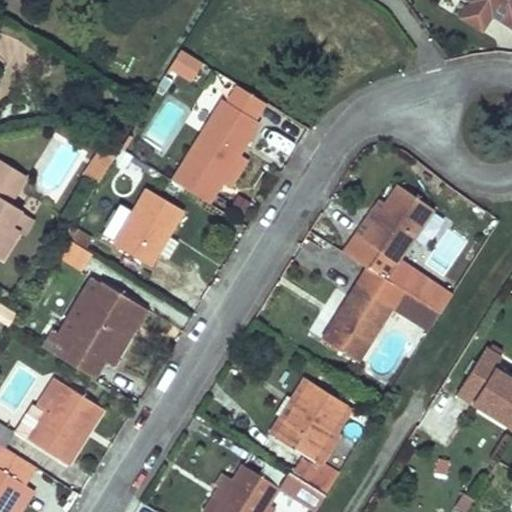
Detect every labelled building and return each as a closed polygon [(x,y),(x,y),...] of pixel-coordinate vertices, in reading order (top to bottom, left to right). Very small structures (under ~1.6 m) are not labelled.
[(490,10),(474,0),(470,0),(463,13),(481,25),(490,10)] [(511,0),(474,0),(490,10),(511,23),(511,0)] [(168,68),(189,81),(202,62),(180,48),(168,68)] [(241,86),(239,84),(228,102),(256,120),(267,102),(241,86)] [(223,99),(174,180),(211,203),(224,182),(232,169),(240,155),(260,123),(256,120),(228,102),(223,99)] [(249,161),(240,155),(232,169),(224,182),(232,187),(249,161)] [(28,179),(0,161),(0,236),(0,237),(12,245),(21,230),(14,226),(24,211),(13,203),(28,179)] [(90,166),(76,188),(89,196),(102,174),(103,173),(91,165),(90,166)] [(148,186),(131,213),(117,237),(114,241),(150,264),(158,252),(169,235),(185,209),(148,186)] [(386,203),(361,238),(397,261),(433,210),(398,186),(386,203)] [(355,233),(361,238),(386,203),(379,198),(355,233)] [(104,229),(117,237),(131,213),(119,206),(104,229)] [(24,211),(14,226),(21,230),(26,234),(36,218),(24,211)] [(91,234),(72,222),(64,236),(84,248),(91,234)] [(409,270),(397,261),(361,238),(355,233),(342,252),(348,255),(355,259),(368,267),(391,281),(391,282),(398,286),(409,270)] [(178,240),(169,235),(158,252),(167,257),(178,240)] [(0,237),(0,236),(0,254),(4,257),(12,245),(0,237)] [(92,254),(84,248),(64,236),(60,242),(54,252),(83,268),(92,254)] [(348,298),(323,336),(360,360),(395,307),(405,290),(398,286),(391,282),(391,281),(368,267),(348,298)] [(97,375),(107,359),(143,303),(107,281),(105,283),(98,278),(63,333),(56,329),(47,344),(97,375)] [(395,307),(430,329),(440,312),(405,290),(395,307)] [(312,329),(323,336),(348,298),(337,292),(312,329)] [(0,317),(9,323),(15,313),(0,303),(0,317)] [(143,303),(107,359),(115,364),(151,308),(143,303)] [(455,392),(511,428),(511,379),(492,367),(498,358),(483,348),(455,392)] [(23,432),(30,437),(64,382),(57,378),(23,432)] [(270,434),(277,438),(312,384),(306,380),(270,434)] [(64,382),(30,437),(66,460),(101,405),(64,382)] [(312,384),(277,438),(312,460),(314,457),(347,407),(312,384)] [(101,405),(66,460),(70,463),(105,408),(101,405)] [(347,407),(314,457),(322,462),(340,436),(336,433),(351,411),(347,407)] [(0,443),(6,447),(15,431),(0,421),(0,443)] [(0,444),(0,511),(7,511),(26,483),(37,466),(6,447),(0,443),(0,444)] [(299,459),(290,472),(299,478),(309,464),(299,459)] [(309,464),(299,478),(303,480),(327,495),(328,492),(337,477),(339,474),(325,465),(309,464)] [(213,511),(264,511),(279,489),(242,466),(233,481),(219,502),(219,503),(213,511)] [(290,472),(279,489),(313,511),(315,511),(321,504),(327,495),(303,480),(299,478),(290,472)] [(233,481),(224,475),(203,509),(206,511),(213,511),(219,503),(219,502),(233,481)] [(26,483),(7,511),(18,511),(34,487),(26,483)]
